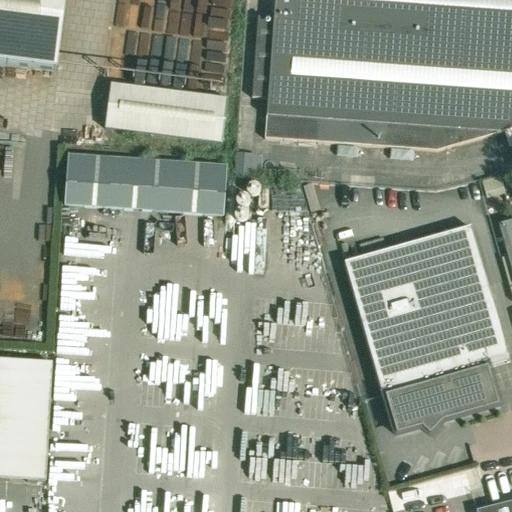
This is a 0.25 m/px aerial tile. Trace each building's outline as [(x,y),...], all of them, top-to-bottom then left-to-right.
[(0,0),(0,63),(56,70),(64,0),(0,0)] [(511,0),(274,0),(273,19),(258,18),(252,99),(267,100),(265,139),(436,152),(496,134),(500,134),(511,130),(511,0)] [(222,144),(227,100),(110,85),(104,129),(222,144)] [(63,206),(102,209),(223,217),(227,168),(105,159),(67,156),(63,206)] [(481,183),(486,200),(505,194),(500,178),(481,183)] [(511,276),(511,221),(498,226),(511,276)] [(496,400),(487,369),(509,363),(471,227),(344,263),(382,399),(385,398),(394,429),(496,400)] [(153,245),(152,260),(177,261),(178,246),(153,245)] [(0,480),(46,483),(52,364),(0,361),(0,480)] [(511,511),(511,502),(475,511),(511,511)]
